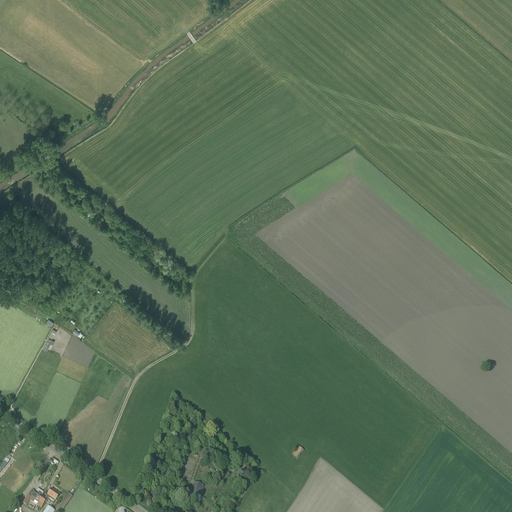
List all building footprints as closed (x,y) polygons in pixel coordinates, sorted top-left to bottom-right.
[(76,327),(73,332),(78,336),(81,332),(76,327)] [(49,339),(42,351),(47,353),(53,342),(49,339)] [(298,458),(304,450),(300,446),(293,455),(298,458)] [(0,466),(3,469),(12,457),(8,454),(0,465),(0,466)] [(201,490),(203,485),(194,482),(191,492),(196,495),(198,489),(201,490)] [(44,498),(42,496),(38,503),(37,504),(41,507),(47,499),(53,504),(59,495),(51,489),(44,498)] [(38,503),(42,496),(35,492),(31,498),(28,496),(25,500),(23,502),(26,505),(30,500),(33,502),(37,504),(38,503)] [(67,492),(56,509),(60,511),(72,496),(67,492)]
